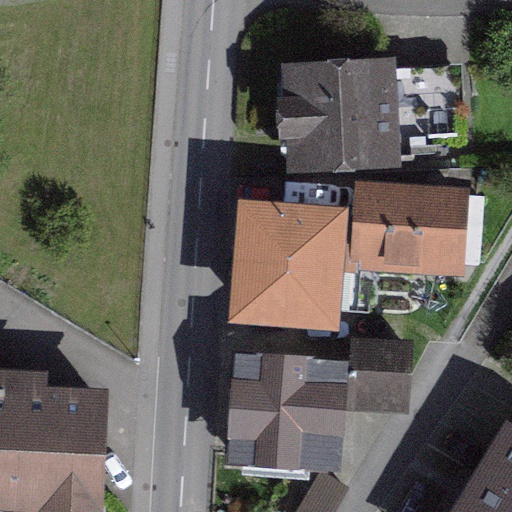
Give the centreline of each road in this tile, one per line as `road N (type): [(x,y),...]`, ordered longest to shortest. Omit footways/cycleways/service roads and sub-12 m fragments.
road 1 (tertiary): [(215,0),(184,511)]
road 2 (residential): [(353,511),(444,364)]
